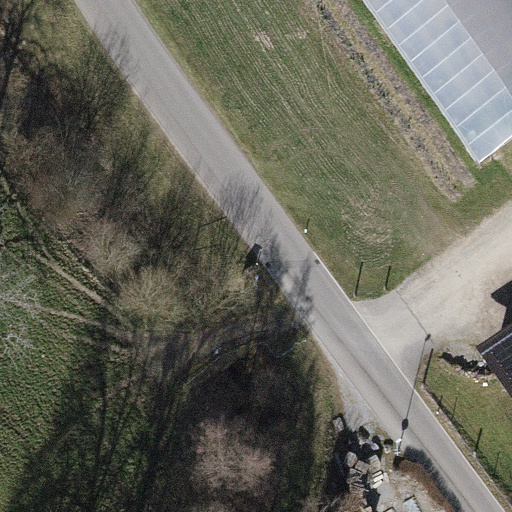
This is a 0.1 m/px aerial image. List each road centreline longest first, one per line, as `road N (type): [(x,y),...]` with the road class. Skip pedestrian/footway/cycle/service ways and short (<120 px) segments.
road 1 (unclassified): [(106,0),(476,511)]
road 2 (track): [(511,224),(357,353)]
